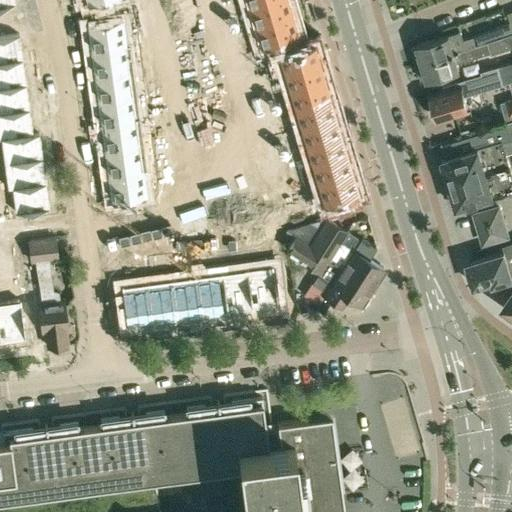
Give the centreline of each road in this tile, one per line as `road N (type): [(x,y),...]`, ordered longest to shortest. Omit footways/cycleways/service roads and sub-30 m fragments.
road 1 (residential): [(106,375),(50,0)]
road 2 (residential): [(106,375),(401,336),(441,323)]
road 3 (primary): [(427,273),(356,41)]
road 4 (residential): [(356,41),(478,0)]
road 5 (primary): [(502,431),(461,313)]
